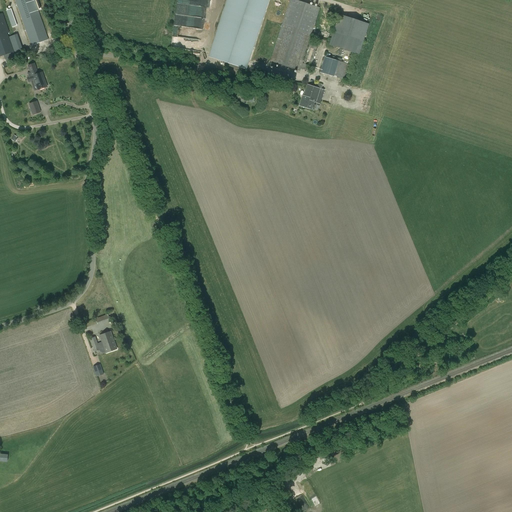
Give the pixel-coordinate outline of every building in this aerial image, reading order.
[(14,0),(31,46),(49,40),(37,7),(41,6),(38,0),(14,0)] [(226,0),(208,57),(225,62),(224,65),(242,70),(242,68),(247,69),(269,0),(226,0)] [(303,59),(320,8),(296,0),(290,0),(270,61),(297,70),(301,58),(303,59)] [(176,12),(196,15),(195,16),(205,17),(205,13),(204,13),(205,6),(177,3),(176,12)] [(10,9),(6,10),(12,27),(16,26),(10,9)] [(3,13),(0,13),(0,50),(2,56),(14,52),(7,33),(10,33),(3,13)] [(329,45),(359,55),(369,24),(339,14),(329,45)] [(15,51),(23,48),(16,33),(9,36),(15,51)] [(318,42),(311,40),(309,48),(316,50),(318,42)] [(344,80),(348,64),(324,57),(320,72),(344,80)] [(34,91),(37,90),(47,87),(42,72),(38,74),(36,70),(36,71),(35,69),(36,68),(34,64),(28,66),(30,71),(30,70),(31,72),(28,73),(29,77),(27,78),(29,83),(31,82),(34,91)] [(320,104),(325,90),(321,89),(322,85),(317,83),(316,87),(307,84),(303,95),(299,106),(314,110),(316,103),(320,104)] [(254,103),(255,96),(255,92),(242,90),(242,94),(241,101),(254,103)] [(34,103),(29,105),(33,115),(40,112),(38,105),(35,106),(34,103)] [(97,324),(109,320),(108,315),(95,319),(97,324)] [(114,340),(111,331),(99,335),(102,343),(102,344),(105,343),(106,344),(111,342),(110,341),(114,340)] [(98,345),(95,337),(90,338),(93,347),(98,345)] [(105,353),(117,349),(114,340),(110,341),(111,342),(106,344),(105,343),(102,344),(98,345),(93,347),(95,352),(100,350),(99,348),(103,346),(104,348),(105,353)]
